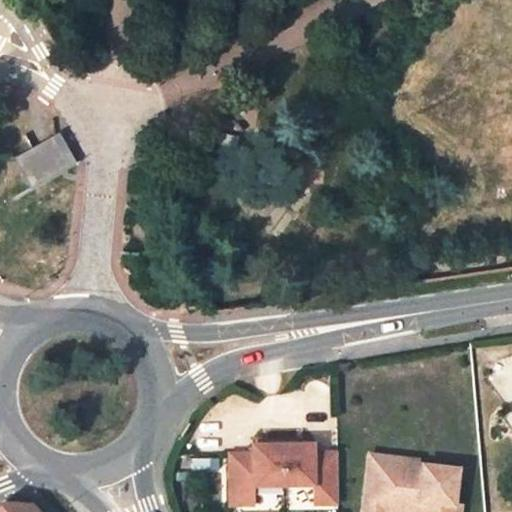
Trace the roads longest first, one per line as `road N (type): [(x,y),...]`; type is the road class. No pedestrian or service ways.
road 1 (tertiary): [(511,298),(216,332),(131,333)]
road 2 (tertiary): [(156,408),(224,365),(511,298)]
